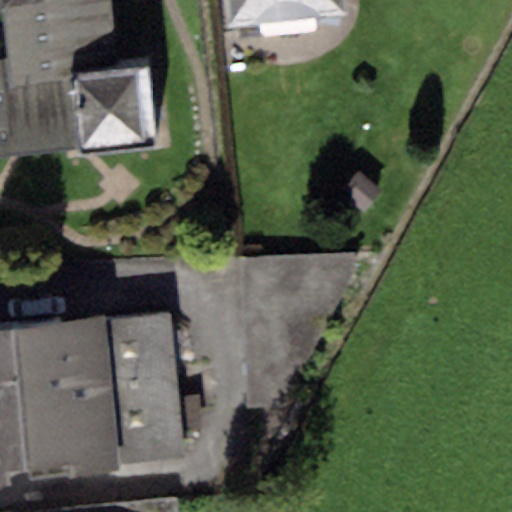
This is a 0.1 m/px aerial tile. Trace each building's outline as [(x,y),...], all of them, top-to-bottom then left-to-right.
[(0,155),(78,147),(79,158),(155,148),(145,66),(119,69),(111,0),(0,0),(0,11),(4,11),(9,59),(0,60),(0,155)] [(347,0),(225,0),(228,25),(262,21),(263,31),(315,25),(314,15),(348,11),(347,0)] [(0,308),(0,465),(118,455),(105,312),(103,299),(0,308)] [(105,312),(118,455),(182,449),(169,306),(105,312)] [(180,511),(178,491),(134,495),(36,505),(36,511),(180,511)]
